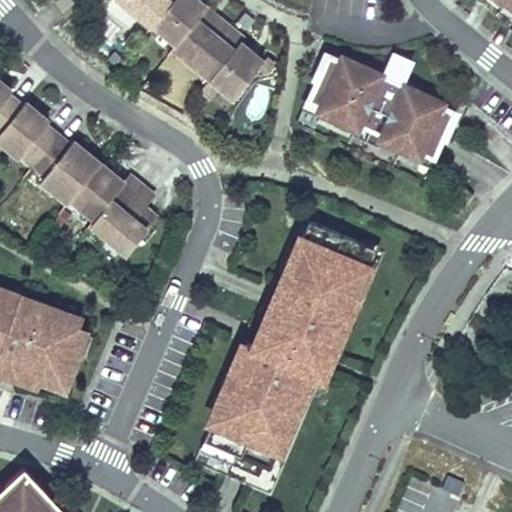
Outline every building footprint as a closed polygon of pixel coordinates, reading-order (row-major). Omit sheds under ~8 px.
[(121,0),(152,25),(153,23),(170,2),(167,0),(121,0)] [(206,8),(196,0),(167,0),(170,2),(153,23),(177,43),(200,14),(205,8),(206,8)] [(485,0),(498,10),(506,0),(485,0)] [(511,0),(506,0),(498,10),(511,22),(511,0)] [(212,24),(217,17),(205,8),(200,14),(212,24)] [(200,14),(177,43),(214,72),(232,49),(220,40),(230,28),(217,17),(212,24),(200,14)] [(210,77),(234,96),(263,62),(239,42),(243,39),(230,28),(220,40),(232,49),(214,72),(210,77)] [(177,43),(173,47),(210,77),(214,72),(177,43)] [(358,67),(329,53),(297,123),(421,180),(441,137),(453,141),(464,115),(423,97),(425,93),(400,81),(398,80),(387,103),(377,99),(380,92),(382,93),(389,76),(385,74),(360,63),(358,67)] [(409,62),(394,55),(385,74),(389,76),(382,93),(380,92),(377,99),(387,103),(398,80),(400,81),(409,62)] [(0,132),(22,106),(8,94),(11,90),(0,81),(0,132)] [(0,132),(0,139),(20,156),(21,154),(33,164),(57,134),(45,125),(48,121),(25,102),(22,106),(0,132)] [(69,144),(57,134),(33,164),(45,174),(59,185),(56,190),(68,200),(97,165),(89,159),(86,163),(82,159),(87,152),(72,140),(69,144)] [(99,162),(87,152),(82,159),(86,163),(89,159),(97,165),(99,162)] [(97,165),(68,200),(92,220),(110,199),(121,209),(141,185),(128,174),(123,181),(100,162),(99,162),(97,165)] [(45,174),(41,178),(56,190),(59,185),(45,174)] [(92,220),(91,221),(128,251),(150,223),(139,214),(145,207),(154,195),(141,185),(121,209),(110,199),(92,220)] [(473,195),(463,186),(447,205),(457,214),(473,195)] [(145,207),(139,214),(150,223),(156,216),(145,207)] [(216,410),(194,461),(271,495),(323,373),(321,372),(310,367),(321,340),(333,345),(342,349),(384,251),(300,215),(258,313),(266,332),(260,345),(246,339),(246,340),(216,410)] [(17,294),(0,287),(0,301),(13,307),(17,294)] [(35,378),(65,389),(78,352),(79,351),(76,350),(82,332),(83,329),(75,326),(57,320),(61,310),(17,294),(13,307),(0,301),(0,361),(36,375),(35,378)] [(78,316),(61,310),(57,320),(75,326),(78,316)] [(258,313),(246,339),(260,345),(266,332),(258,313)] [(85,355),(92,336),(82,332),(76,350),(79,351),(78,352),(85,355)] [(310,367),(321,372),(333,345),(321,340),(310,367)] [(0,372),(33,384),(35,378),(36,375),(0,361),(0,372)] [(55,511),(45,501),(50,496),(50,495),(23,467),(0,487),(0,511),(55,511)] [(65,511),(67,510),(52,494),(50,495),(50,496),(45,501),(55,511),(65,511)]
